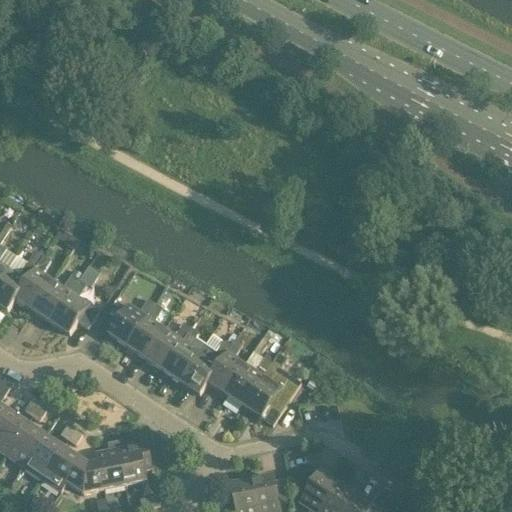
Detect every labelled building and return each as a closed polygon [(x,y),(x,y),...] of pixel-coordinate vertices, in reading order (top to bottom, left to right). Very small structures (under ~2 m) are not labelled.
[(65,248),(66,248),(71,240),(60,234),(55,241),(65,248)] [(0,262),(6,253),(0,249),(0,285),(8,273),(0,266),(0,262)] [(8,273),(0,285),(0,310),(7,315),(16,303),(14,302),(43,260),(35,254),(19,279),(8,273)] [(50,265),(43,260),(14,302),(16,303),(32,314),(53,284),(42,277),(50,265)] [(90,291),(99,277),(88,270),(82,278),(79,283),(86,288),(90,291)] [(71,278),(79,283),(82,278),(75,273),(71,278)] [(32,314),(51,326),(79,283),(71,278),(63,291),(53,284),(32,314)] [(86,288),(79,283),(51,326),(69,339),(78,326),(88,332),(100,315),(78,301),(86,288)] [(126,351),(155,308),(147,303),(139,315),(128,308),(107,338),(126,351)] [(155,308),(126,351),(144,363),(165,332),(154,325),(162,313),(155,308)] [(165,332),(144,363),(162,375),(191,332),(183,327),(175,339),(165,332)] [(162,375),(180,387),(204,351),(194,344),(198,337),(191,332),(162,375)] [(180,387),(200,399),(208,387),(207,386),(227,356),(235,343),(232,341),(226,350),(221,347),(214,358),(204,351),(180,387)] [(207,386),(208,387),(225,398),(245,368),(234,361),(242,348),(235,343),(227,356),(207,386)] [(271,367),(243,410),(262,422),(273,430),(301,387),(280,373),(288,362),(279,356),(274,363),(271,367)] [(245,368),(225,398),(243,410),(271,367),(264,362),(255,375),(245,368)] [(3,386),(0,390),(0,399),(3,402),(11,391),(3,386)] [(32,420),(39,410),(31,404),(24,415),(32,420)] [(0,429),(9,416),(0,410),(0,429)] [(39,410),(32,420),(39,425),(47,414),(39,410)] [(27,428),(9,416),(0,429),(0,455),(6,459),(27,428)] [(6,459),(24,471),(45,440),(27,428),(6,459)] [(68,444),(75,433),(67,428),(60,439),(68,444)] [(75,433),(68,444),(75,449),(83,438),(75,433)] [(63,452),(45,440),(24,471),(42,483),(63,452)] [(123,444),(115,445),(124,490),(147,485),(144,474),(152,472),(147,447),(139,448),(125,451),(123,444)] [(102,494),(124,490),(115,445),(107,447),(109,454),(95,457),(97,467),(98,467),(102,494)] [(61,496),(67,487),(66,487),(81,464),(63,452),(42,483),(61,496)] [(89,469),(81,464),(66,487),(67,487),(83,498),(102,494),(98,467),(97,467),(89,469)] [(321,511),(338,488),(319,475),(307,468),(294,488),(305,495),(299,505),(308,511),(321,511)] [(280,511),(274,480),(252,485),(257,511),(280,511)] [(230,489),(234,511),(257,511),(252,485),(230,489)] [(347,511),(356,499),(338,488),(321,511),(347,511)] [(158,499),(140,503),(141,511),(147,511),(160,509),(158,499)] [(373,511),(374,511),(356,499),(347,511),(373,511)] [(97,511),(106,511),(107,511),(105,502),(96,504),(97,511)]
